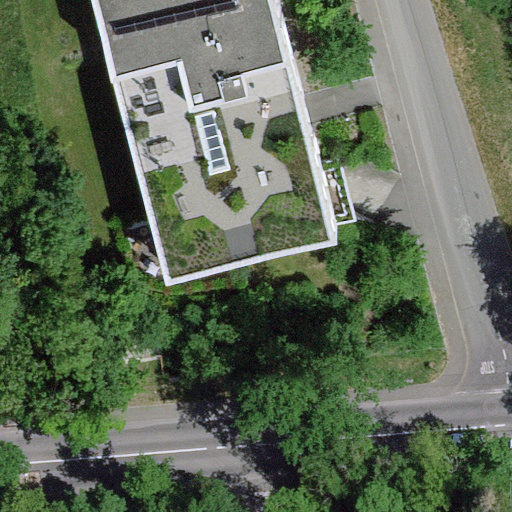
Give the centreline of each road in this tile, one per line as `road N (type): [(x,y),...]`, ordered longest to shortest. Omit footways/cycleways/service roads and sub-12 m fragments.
road 1 (residential): [(511,378),(487,269),(404,0)]
road 2 (tertiary): [(511,423),(219,445)]
road 3 (tertiary): [(219,445),(0,462)]
